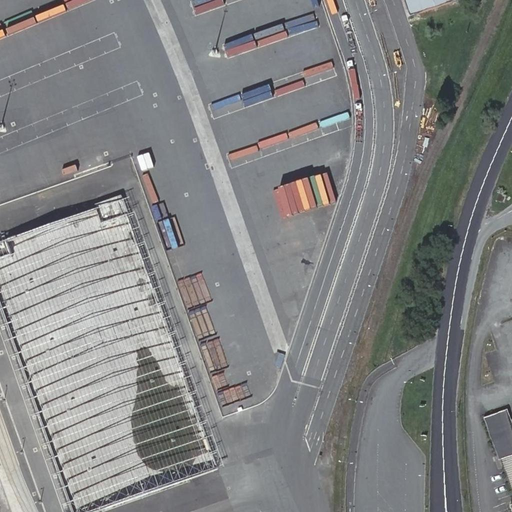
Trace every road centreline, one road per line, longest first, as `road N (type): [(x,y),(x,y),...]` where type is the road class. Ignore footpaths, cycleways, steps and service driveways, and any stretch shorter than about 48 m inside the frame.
road 1 (secondary): [(444,391),(467,229),(511,117)]
road 2 (secondary): [(454,511),(444,391)]
road 3 (secondary): [(444,391),(436,511)]
